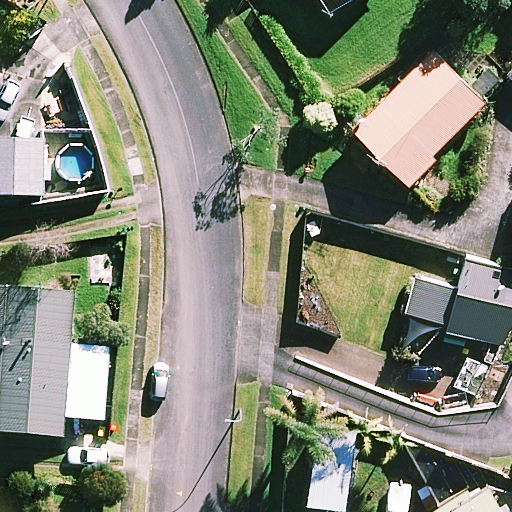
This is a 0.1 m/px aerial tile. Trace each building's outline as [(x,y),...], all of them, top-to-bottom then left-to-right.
[(435,156),(429,151),(480,99),(428,48),(350,127),(392,167),(408,183),(435,156)] [(40,140),(0,138),(0,194),(38,196),(40,140)] [(511,315),(511,271),(462,256),(453,287),(413,275),(401,314),(503,345),(511,315)] [(0,430),(58,435),(59,416),(100,420),(106,349),(65,345),(69,292),(3,287),(0,286),(0,430)] [(511,511),(511,503),(501,508),(486,476),(409,511),(511,511)]
